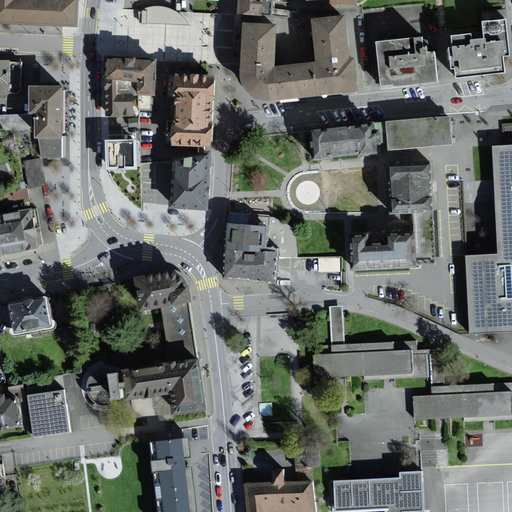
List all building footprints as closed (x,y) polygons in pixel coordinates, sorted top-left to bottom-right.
[(0,0),(0,22),(74,26),(75,0),(0,0)] [(270,16),(271,0),(237,0),(237,3),(237,14),(260,15),(270,16)] [(180,18),(177,16),(176,14),(174,14),(171,12),(168,10),(164,9),(159,8),(155,8),(151,9),(148,9),(145,10),(142,12),(142,14),(137,14),(137,24),(186,26),(184,23),(183,21),(180,18)] [(310,19),(312,39),(314,63),(348,59),(344,16),(310,19)] [(471,40),(470,33),(450,35),(451,47),(449,48),(451,69),(455,68),(456,78),(464,77),(472,76),(504,73),(503,56),(509,55),(506,20),(481,23),(483,39),(480,39),(471,40)] [(242,43),(241,58),(241,61),(240,76),(241,82),(244,87),(246,90),(247,91),(250,94),(253,97),(260,99),(266,100),(270,100),(277,99),(295,98),(298,97),(300,97),(318,95),(357,92),(354,59),(348,59),(314,63),(293,65),(275,67),(273,66),(273,63),(274,44),(275,25),(242,23),(242,33),(242,43)] [(422,38),(377,42),(381,85),(394,84),(394,86),(424,83),(436,82),(433,53),(423,54),(422,44),(422,38)] [(24,60),(0,59),(0,91),(23,92),(24,60)] [(154,96),(155,80),(155,61),(141,60),(137,60),(129,60),(115,59),(108,59),(107,65),(106,78),(117,79),(138,82),(137,94),(154,96)] [(177,120),(177,123),(177,126),(172,126),(171,145),(210,146),(211,127),(212,94),(212,92),(212,77),(171,76),(171,93),(177,93),(177,97),(177,99),(177,102),(177,120)] [(117,96),(117,79),(106,78),(107,116),(121,116),(133,116),(133,98),(117,96)] [(36,137),(40,137),(62,137),(63,109),(63,87),(30,87),(30,112),(36,112),(36,137)] [(313,160),(364,155),(377,154),(376,145),(387,144),(388,150),(411,148),(439,145),(451,144),(448,117),(383,124),(310,131),(313,160)] [(511,125),(504,126),(505,147),(491,148),(496,255),(465,257),(469,334),(511,331),(511,125)] [(61,157),(62,137),(40,137),(43,156),(61,157)] [(134,140),(106,141),(107,167),(115,167),(134,166),(134,140)] [(209,152),(174,161),(169,207),(194,209),(206,209),(206,202),(206,200),(209,161),(209,152)] [(42,159),(26,161),(30,187),(46,185),(42,159)] [(411,167),(406,167),(390,167),(390,190),(391,214),(412,213),(412,225),(412,234),(388,235),(389,244),(370,244),(369,234),(352,234),(353,255),(353,269),(411,267),(416,267),(416,262),(432,261),(429,166),(411,167)] [(3,190),(5,203),(30,198),(27,186),(3,190)] [(0,253),(36,248),(41,247),(35,208),(0,213),(0,253)] [(226,240),(226,250),(275,255),(298,257),(294,235),(289,230),(226,224),(226,240)] [(275,255),(226,250),(225,254),(225,261),(224,268),(223,278),(236,279),(273,283),(275,255)] [(319,254),(318,268),(339,269),(340,255),(319,254)] [(183,272),(178,270),(172,270),(166,271),(141,274),(146,309),(169,305),(195,302),(197,302),(195,287),(194,283),(191,278),(187,275),(183,272)] [(20,331),(56,325),(51,296),(24,302),(16,304),(20,331)] [(177,359),(202,355),(195,302),(169,305),(171,324),(177,359)] [(511,398),(511,384),(444,387),(442,351),(414,352),(414,341),(343,344),(341,308),(328,308),(330,346),(311,347),(313,379),(430,374),(431,397),(411,398),(412,422),(511,419),(511,398)] [(207,408),(202,355),(177,359),(160,361),(160,364),(126,368),(129,388),(130,393),(130,398),(172,392),(176,414),(207,408)] [(130,393),(129,388),(126,368),(126,364),(109,366),(104,367),(99,370),(94,375),(93,378),(91,383),(91,388),(92,393),(95,397),(99,401),(103,404),(108,405),(113,405),(118,404),(123,403),(131,402),(130,398),(130,393)] [(66,389),(29,394),(34,434),(71,429),(66,389)] [(0,426),(22,423),(19,398),(10,399),(9,393),(0,393),(0,426)] [(197,455),(194,436),(158,440),(166,511),(203,511),(199,467),(195,468),(193,456),(197,455)] [(245,485),(246,511),(311,511),(310,483),(284,484),(284,475),(284,472),(268,473),(269,484),(245,485)] [(421,511),(420,473),(398,474),(398,480),(332,483),(332,511),(351,511),(386,511),(384,511),(421,511)]
